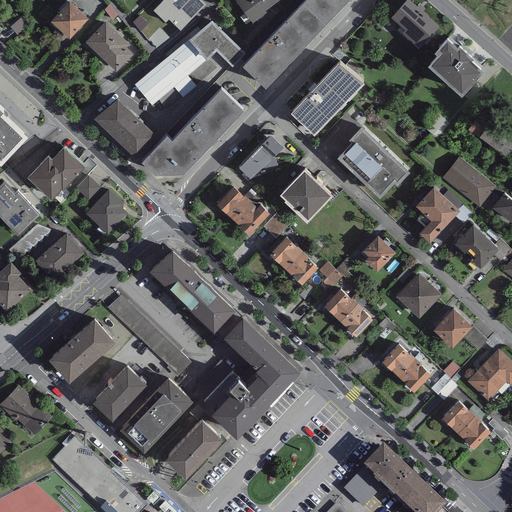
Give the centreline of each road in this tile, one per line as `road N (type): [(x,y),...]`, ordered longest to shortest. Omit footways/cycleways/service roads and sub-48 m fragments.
road 1 (residential): [(168,217),(482,511)]
road 2 (residential): [(368,0),(168,217)]
road 3 (residential): [(511,340),(303,142)]
road 4 (residential): [(168,217),(0,55)]
road 5 (residential): [(168,217),(14,352)]
road 6 (residential): [(14,352),(134,466)]
